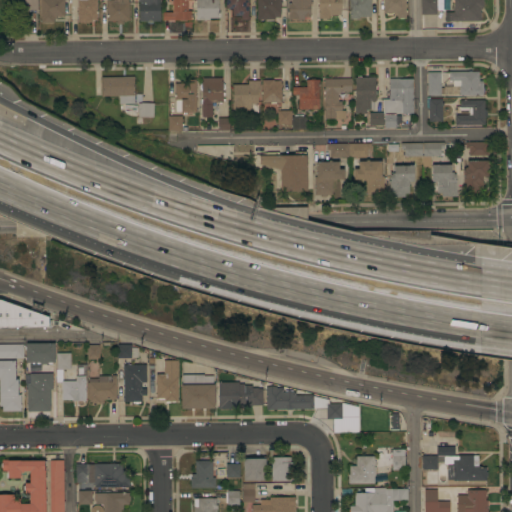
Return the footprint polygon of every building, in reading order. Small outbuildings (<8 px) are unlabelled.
[(19,10),(19,1),(14,1),(14,0),(36,0),(37,9),(19,10)] [(64,0),(64,15),(56,16),(56,18),(54,18),(54,22),(40,22),(40,0),(64,0)] [(97,0),(97,16),(96,16),(96,19),(92,19),(92,22),(84,22),(84,21),(77,21),(77,14),(76,14),(76,11),(77,11),(77,0),(97,0)] [(106,0),(129,0),(129,20),(123,20),(123,24),(116,24),(116,20),(106,20),(106,0)] [(138,0),(160,0),(160,20),(153,20),(153,23),(146,23),(146,20),(139,20),(138,0)] [(162,12),(172,11),(172,4),(170,4),(170,0),(192,0),(192,10),(191,10),(191,20),(162,20),(162,12)] [(196,0),(218,0),(218,17),(209,17),(209,19),(196,19),(196,0)] [(248,0),(248,4),(249,4),(249,6),(248,6),(248,19),(241,19),(241,15),(232,15),(232,8),(225,8),(225,0),(248,0)] [(257,0),(280,0),(280,16),(274,17),(274,19),(257,19),(257,0)] [(310,0),(310,1),(312,1),(312,3),(310,3),(310,16),(304,16),(304,19),(288,19),(288,3),(291,3),(291,0),(310,0)] [(341,0),(341,14),(329,14),(329,18),(319,18),(319,11),(318,11),(318,0),(341,0)] [(349,0),(371,0),(371,16),(359,16),(359,18),(349,18),(349,0)] [(383,12),(383,0),(405,0),(405,17),(397,18),(397,15),(393,13),(392,14),(387,14),(385,12),(383,12)] [(421,0),(436,0),(436,14),(421,14),(421,0)] [(449,21),(449,19),(446,19),(446,12),(448,12),(453,12),(453,0),(483,0),(483,7),(480,7),(480,20),(449,21)] [(440,87),(443,87),(443,93),(440,93),(440,95),(427,95),(427,71),(440,71),(440,87)] [(478,71),(478,80),(482,80),(482,95),(459,95),(459,85),(452,85),(452,80),(449,80),(449,71),(478,71)] [(134,76),(134,103),(119,103),(119,95),(101,95),(101,77),(134,76)] [(221,77),(221,81),(222,81),(222,83),(224,84),(224,88),(222,89),(222,92),(224,92),(224,95),(222,95),(222,98),(224,98),(224,100),(222,100),(222,101),(221,101),(221,103),(218,103),(218,102),(210,102),(210,104),(212,104),(212,116),(209,116),(209,122),(203,122),(203,116),(201,116),(201,89),(199,88),(199,84),(201,83),(201,81),(202,81),(202,77),(221,77)] [(354,77),(375,77),(375,102),(370,102),(370,109),(366,110),(366,113),(354,114),(354,77)] [(351,78),(351,91),(340,91),(340,93),(338,93),(338,101),(341,101),(341,110),(345,110),(345,118),(324,118),(324,78),(351,78)] [(413,78),(413,113),(402,113),(402,112),(383,112),(383,99),(389,99),(389,78),(413,78)] [(187,83),(187,79),(196,79),(196,112),(194,112),(194,113),(192,113),(192,111),(175,112),(175,99),(174,99),(174,83),(187,83)] [(275,102),(275,103),(270,103),(270,102),(262,102),(261,79),(273,79),(273,80),(281,80),(281,82),(282,102),(275,102)] [(298,109),(298,94),(292,94),(292,87),(306,86),(306,79),(319,79),(319,89),(319,109),(298,109)] [(248,84),(248,80),(259,80),(259,97),(257,97),(258,103),(252,103),(252,112),(242,112),(242,110),(232,110),(232,102),(233,102),(232,84),(248,84)] [(442,121),(428,121),(428,98),(441,98),(442,121)] [(484,124),(455,124),(455,115),(472,114),(471,106),(459,107),(459,100),(484,99),(484,124)] [(153,117),(148,116),(147,123),(135,123),(136,116),(138,116),(138,102),(154,103),(153,117)] [(291,110),(291,124),(277,124),(277,110),(291,110)] [(369,125),(369,112),(382,112),(382,125),(369,125)] [(395,127),(384,127),(384,114),(395,114),(395,127)] [(182,115),(181,130),(168,130),(168,115),(182,115)] [(305,128),(292,128),(291,116),(305,116),(305,128)] [(229,117),(229,129),(218,130),(217,117),(229,117)] [(487,141),(487,155),(468,155),(468,148),(465,148),(465,141),(487,141)] [(421,142),(421,155),(404,156),(404,148),(401,148),(401,142),(421,142)] [(430,156),(430,166),(422,166),(422,155),(423,155),(423,142),(443,142),(443,148),(440,148),(440,156),(430,156)] [(370,143),(370,149),(367,149),(367,156),(330,156),(330,149),(326,149),(326,143),(370,143)] [(259,164),(259,155),(306,155),(307,191),(280,191),(280,169),(259,164)] [(381,175),(383,175),(383,194),(377,194),(377,196),(372,196),(372,194),(366,194),(365,179),(353,179),(353,168),(358,168),(358,161),(365,161),(365,159),(369,159),(369,160),(381,160),(381,175)] [(314,176),(316,176),(316,161),(328,161),(328,160),(331,160),(331,161),(339,161),(339,168),(344,168),(344,179),(332,179),(332,195),(314,195),(314,176)] [(487,160),(488,176),(482,176),(482,188),(478,188),(478,192),(463,192),(463,169),(464,169),(464,166),(467,166),(467,160),(487,160)] [(451,164),(451,172),(453,171),(453,173),(455,173),(455,180),(456,180),(456,196),(441,196),(441,192),(436,192),(436,181),(432,181),(431,164),(451,164)] [(413,165),(413,181),(408,181),(408,196),(389,196),(389,181),(390,181),(390,174),(392,174),(392,172),(394,172),(394,165),(413,165)] [(0,327),(0,299),(49,316),(48,327),(0,327)] [(53,343),(54,362),(46,362),(46,364),(38,364),(38,362),(24,362),(24,343),(53,343)] [(0,344),(21,344),(21,358),(0,358),(0,344)] [(98,344),(98,358),(86,358),(85,344),(98,344)] [(116,344),(130,344),(130,347),(137,347),(137,357),(130,357),(130,358),(116,358),(116,344)] [(69,369),(55,369),(55,353),(69,352),(69,369)] [(177,377),(176,377),(176,400),(168,401),(168,402),(163,402),(163,399),(155,399),(155,373),(162,373),(162,360),(176,359),(177,377)] [(0,360),(13,360),(14,379),(16,379),(16,394),(19,394),(19,410),(0,410),(0,360)] [(121,401),(121,364),(144,364),(144,382),(139,382),(140,388),(144,388),(144,395),(140,395),(140,401),(138,403),(135,403),(133,403),(130,401),(121,401)] [(51,372),(51,389),(48,389),(48,410),(25,411),(25,382),(28,382),(28,373),(51,372)] [(181,408),(181,384),(182,384),(182,374),(203,374),(203,375),(212,375),(212,384),(214,384),(214,408),(181,408)] [(74,380),(74,375),(84,375),(84,400),(70,400),(70,399),(60,399),(60,380),(74,380)] [(102,399),(102,403),(97,403),(97,401),(95,401),(94,403),(91,403),(90,402),(87,402),(87,378),(96,378),(96,375),(114,375),(114,398),(113,399),(102,399)] [(238,381),(238,383),(243,383),(243,385),(251,385),(251,387),(257,387),(257,388),(262,388),(262,391),(264,391),(264,401),(263,401),(263,405),(250,405),(250,406),(239,406),(239,408),(218,408),(218,382),(238,381)] [(266,387),(276,386),(276,387),(283,387),(283,392),(286,391),(286,390),(291,390),(291,391),(293,391),(293,393),(295,393),(295,395),(313,394),(313,396),(328,399),(328,403),(341,403),(341,402),(358,406),(358,432),(333,432),(333,418),(326,418),(326,407),(313,407),(313,408),(266,409),(266,387)] [(403,448),(403,469),(390,469),(390,448),(403,448)] [(346,483),(346,474),(348,474),(348,465),(354,465),(354,455),(372,455),(372,461),(374,461),(374,465),(372,465),(372,466),(374,466),(374,475),(372,475),(372,483),(346,483)] [(436,469),(421,469),(421,455),(436,455),(436,469)] [(445,464),(442,464),(442,456),(457,456),(457,455),(472,455),(472,466),(478,466),(478,467),(485,467),(485,471),(486,471),(486,476),(485,476),(485,480),(452,481),(452,480),(446,480),(445,464)] [(271,457),(290,457),(290,462),(292,462),(292,475),(294,475),(294,480),(271,480),(271,457)] [(241,458),(264,458),(264,480),(242,480),(241,458)] [(0,511),(0,494),(14,494),(14,498),(19,498),(19,503),(29,503),(29,493),(24,493),(24,482),(29,482),(29,470),(23,471),(23,472),(20,472),(20,477),(7,478),(7,470),(2,470),(2,459),(7,459),(7,460),(44,460),(44,470),(45,470),(45,511),(0,511)] [(61,511),(48,511),(48,459),(61,459),(61,511)] [(189,488),(189,478),(194,478),(193,460),(210,460),(211,477),(213,477),(213,487),(189,488)] [(94,482),(75,482),(75,463),(121,463),(121,473),(126,473),(126,477),(129,477),(129,486),(94,487),(94,482)] [(238,463),(238,477),(225,477),(225,463),(238,463)] [(253,483),(253,501),(240,501),(240,483),(253,483)] [(348,511),(348,505),(352,505),(352,492),(363,492),(363,487),(382,487),(382,488),(405,488),(405,499),(389,499),(389,511),(348,511)] [(422,511),(422,489),(435,489),(435,501),(448,501),(448,511),(422,511)] [(455,511),(455,494),(466,494),(465,489),(484,489),(484,500),(486,500),(486,511),(455,511)] [(95,490),(95,492),(127,492),(127,495),(129,495),(129,500),(127,500),(127,504),(121,504),(121,511),(97,511),(97,509),(87,509),(87,503),(76,503),(76,490),(95,490)] [(239,490),(238,504),(226,504),(227,490),(239,490)] [(249,511),(249,504),(258,504),(258,499),(267,499),(267,496),(293,497),(293,511),(249,511)] [(193,511),(193,498),(216,498),(216,504),(217,504),(217,509),(216,509),(216,511),(193,511)]
